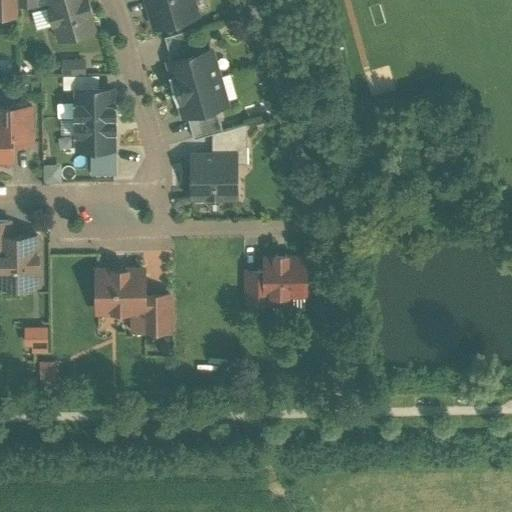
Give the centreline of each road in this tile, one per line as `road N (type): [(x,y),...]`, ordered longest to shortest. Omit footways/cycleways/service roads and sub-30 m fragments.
road 1 (residential): [(161,154),(121,0)]
road 2 (residential): [(57,193),(61,237),(161,232)]
road 3 (residential): [(57,193),(134,190),(159,171),(161,154)]
